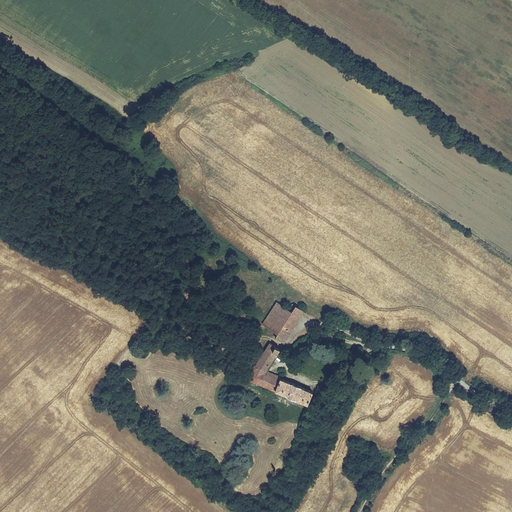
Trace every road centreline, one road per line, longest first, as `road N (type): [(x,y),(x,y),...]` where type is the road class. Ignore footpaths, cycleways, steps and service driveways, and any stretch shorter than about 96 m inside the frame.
road 1 (track): [(511,170),(271,0)]
road 2 (residential): [(511,411),(415,349),(322,322)]
road 3 (track): [(359,511),(455,377)]
